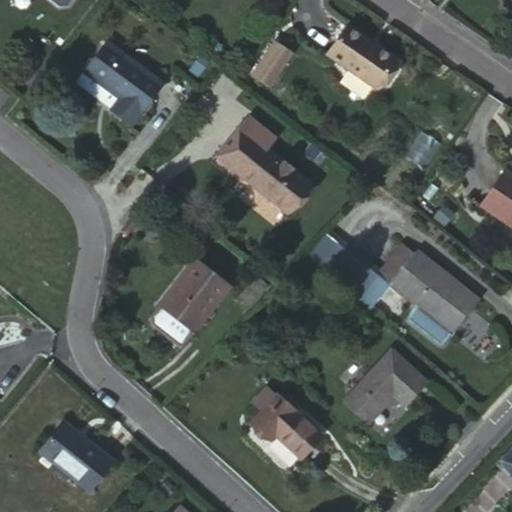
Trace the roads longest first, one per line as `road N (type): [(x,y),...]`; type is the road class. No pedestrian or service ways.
road 1 (residential): [(255,511),(79,351),(96,217),(0,137)]
road 2 (residential): [(511,97),(372,0)]
road 3 (tertiary): [(511,400),(409,511)]
